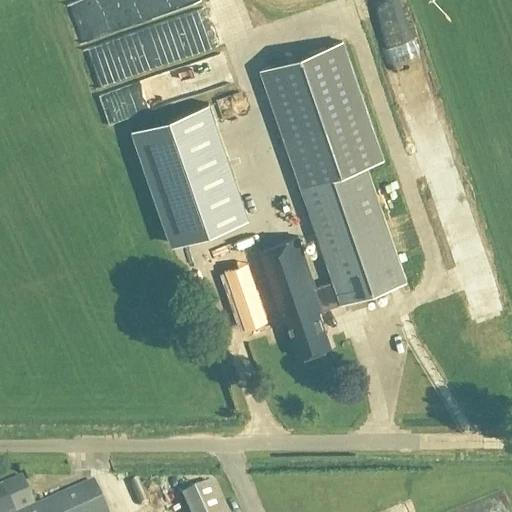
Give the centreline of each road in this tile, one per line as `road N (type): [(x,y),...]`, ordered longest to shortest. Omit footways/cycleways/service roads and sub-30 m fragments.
road 1 (unclassified): [(0,447),(365,446)]
road 2 (track): [(511,445),(365,446)]
